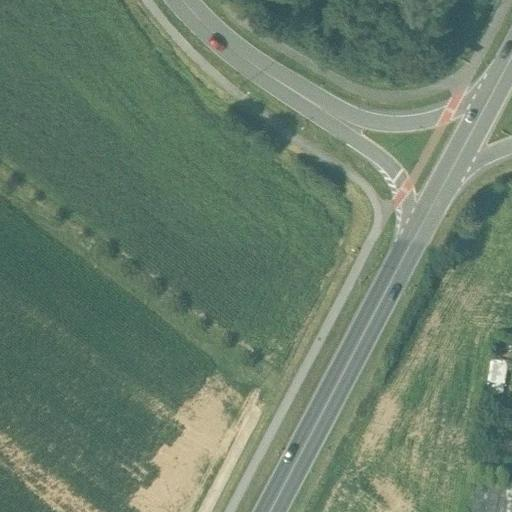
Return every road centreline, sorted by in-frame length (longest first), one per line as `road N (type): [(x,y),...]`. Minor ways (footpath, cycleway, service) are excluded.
road 1 (primary): [(410,240),(269,511)]
road 2 (primary): [(511,56),(450,107),(421,118),(352,109),(271,73)]
road 3 (primary): [(271,73),(355,130),(409,186),(410,240)]
road 4 (track): [(208,511),(261,402)]
